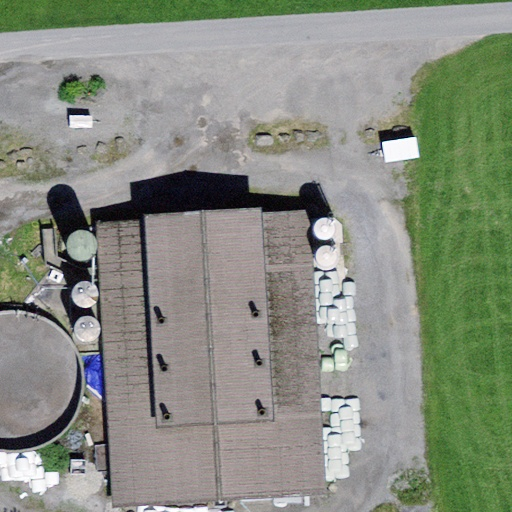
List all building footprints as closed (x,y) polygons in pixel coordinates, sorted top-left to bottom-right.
[(323,486),(311,210),(100,219),(112,494),(323,486)] [(91,221),(86,219),(81,218),(76,219),(72,222),(69,226),(67,230),(67,236),(68,241),(72,245),(76,248),(81,249),(86,249),(91,246),(95,243),(97,238),(98,233),(97,228),(94,224),(91,221)] [(98,287),(97,283),(95,279),(92,276),(88,274),(84,274),(80,275),(76,278),(74,281),(72,285),(72,289),(74,293),(76,296),(80,298),(84,299),(88,299),(92,298),(95,295),(97,291),(98,287)] [(101,318),(99,314),(96,311),(92,309),(87,308),(83,309),(79,312),(76,315),(74,319),(74,324),(76,328),(78,332),(82,334),(86,335),(91,335),(95,334),(98,331),(101,327),(102,323),(101,318)] [(0,312),(0,447),(2,448),(26,448),(49,440),(68,425),(76,414),(84,392),(84,368),(76,345),(51,320),(28,311),(4,311),(0,312)]
